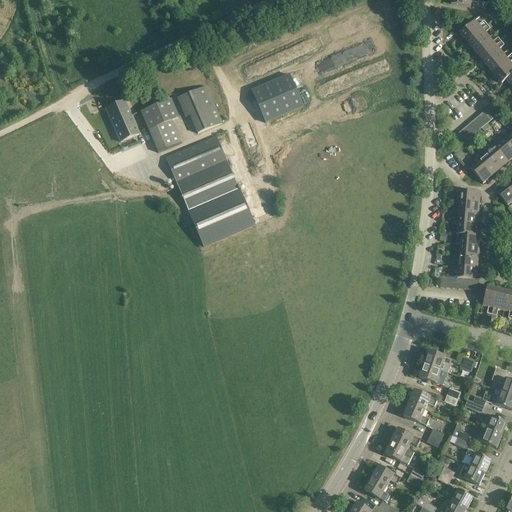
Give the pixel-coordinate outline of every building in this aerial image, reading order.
[(482,1),(483,0),(481,0),(451,0),(451,6),(470,9),(471,3),(477,4),(478,0),(482,1)] [(489,24),(487,26),(484,22),(479,26),(475,22),(459,34),(467,43),(489,24)] [(490,30),(490,29),(492,27),(489,24),(467,43),(468,42),(470,44),(468,45),(474,51),(489,39),(485,34),(490,30)] [(481,60),(482,58),(501,43),(498,39),(493,43),(489,39),(474,51),(479,57),(480,56),(482,58),(480,59),(481,60)] [(504,46),(503,46),(506,43),(504,40),(501,43),(482,58),(481,60),(482,58),(484,60),(482,62),(487,68),(503,55),(499,50),(504,46)] [(496,75),(511,61),(511,55),(506,59),(503,55),(487,68),(493,74),(494,73),(496,74),(494,76),(496,75)] [(498,77),(496,78),(501,85),(506,81),(506,80),(511,75),(511,61),(496,75),(498,77)] [(289,76),(252,92),(266,124),(303,108),(289,76)] [(222,124),(214,106),(206,87),(178,100),(185,118),(190,116),(198,135),(222,124)] [(182,144),(172,122),(179,119),(171,100),(141,113),(158,154),(182,144)] [(113,125),(131,117),(125,102),(106,110),(113,125)] [(487,117),(492,112),(489,108),(483,113),(487,117)] [(491,121),(495,117),(496,117),(492,112),(487,117),(491,121)] [(491,121),(487,117),(483,113),(479,117),(486,125),(487,124),(491,121)] [(131,117),(113,125),(120,143),(139,135),(131,117)] [(481,129),(486,125),(479,117),(474,121),(481,129)] [(476,133),(481,129),(474,121),(469,125),(476,133)] [(486,125),(481,129),(484,133),(490,127),(487,124),(486,125)] [(471,137),(476,133),(469,125),(464,129),(471,137)] [(467,141),(471,137),(464,129),(460,133),(467,141)] [(462,146),(467,141),(460,133),(454,137),(462,146)] [(511,135),(503,142),(511,152),(511,135)] [(217,137),(166,159),(189,214),(239,192),(217,137)] [(511,162),(511,161),(511,160),(511,152),(503,142),(495,149),(509,166),(511,163),(511,162)] [(506,168),(509,166),(495,149),(487,156),(499,171),(505,166),(506,168)] [(494,175),(499,171),(487,156),(478,163),(493,180),(496,177),(494,175)] [(490,182),(493,180),(478,163),(470,170),(483,185),(488,180),(490,182)] [(507,206),(511,202),(511,194),(504,184),(500,187),(502,189),(497,193),(507,206)] [(239,192),(189,214),(204,248),(254,227),(239,192)] [(480,194),(461,192),(460,192),(459,203),(482,205),(482,201),(479,201),(480,194)] [(481,209),(482,205),(459,203),(459,214),(478,215),(479,209),(481,209)] [(478,222),(478,215),(459,214),(458,224),(480,226),(480,223),(478,222)] [(479,230),(480,226),(458,224),(457,235),(476,237),(477,230),(479,230)] [(480,237),(476,237),(457,235),(457,236),(461,236),(460,246),(482,248),(482,245),(480,244),(480,237)] [(481,252),(482,248),(460,246),(459,257),(478,259),(479,252),(481,252)] [(478,266),(478,259),(459,257),(458,268),(480,270),(480,266),(478,266)] [(479,274),(480,270),(458,268),(457,279),(460,279),(466,279),(472,280),(477,280),(477,274),(479,274)] [(483,306),(482,307),(488,308),(486,320),(491,321),(492,316),(497,292),(498,290),(497,290),(497,292),(494,291),(495,290),(487,288),(483,306)] [(504,312),(508,293),(500,291),(500,293),(497,292),(492,316),(496,317),(498,310),(504,312)] [(445,358),(443,358),(428,352),(424,365),(440,371),(442,365),(449,367),(452,361),(445,358)] [(460,369),(471,373),(475,362),(464,358),(460,369)] [(438,378),(440,371),(424,365),(419,379),(443,387),(445,380),(438,378)] [(496,369),(494,375),(501,378),(499,384),(503,386),(501,393),(511,396),(511,382),(505,380),(507,373),(496,369)] [(458,400),(461,394),(449,390),(447,396),(458,400)] [(484,408),(486,403),(511,412),(511,410),(511,396),(501,393),(495,391),(494,395),(485,392),(483,400),(475,397),(473,404),(484,408)] [(409,404),(425,411),(428,405),(434,407),(437,401),(414,392),(409,404)] [(455,408),(458,400),(447,396),(444,404),(455,408)] [(467,402),(464,408),(481,415),(484,408),(473,404),(467,402)] [(422,417),(425,411),(409,404),(403,417),(426,427),(429,420),(422,417)] [(501,437),(507,424),(486,416),(481,429),(486,431),(501,437)] [(496,450),(501,437),(486,431),(481,429),(478,435),(475,434),(473,440),(476,441),(476,442),(496,450)] [(391,442),(407,450),(410,444),(416,448),(420,441),(397,430),(391,442)] [(441,442),(444,436),(433,430),(430,437),(441,442)] [(457,440),(468,445),(471,438),(460,433),(457,440)] [(437,449),(441,442),(430,437),(426,444),(437,449)] [(466,451),(468,445),(457,440),(454,446),(466,451)] [(407,450),(391,442),(385,455),(407,466),(410,460),(411,460),(414,454),(407,450)] [(485,475),(491,462),(468,451),(465,457),(462,463),(465,465),(470,467),(485,475)] [(440,463),(436,472),(441,475),(452,480),(455,474),(444,468),(445,466),(440,463)] [(479,487),(485,475),(470,467),(465,465),(462,472),(459,478),(479,487)] [(371,479),(386,488),(390,482),(396,486),(400,480),(378,467),(371,479)] [(421,482),(424,475),(413,470),(410,476),(421,482)] [(448,487),(452,480),(441,475),(437,481),(448,487)] [(410,476),(406,483),(417,489),(421,482),(410,476)] [(386,488),(371,479),(364,491),(386,504),(389,498),(390,498),(393,492),(386,488)] [(466,511),(473,499),(454,488),(451,494),(450,493),(446,500),(452,503),(466,511)] [(434,511),(436,509),(420,500),(416,506),(422,509),(426,511),(434,511)] [(369,511),(357,503),(351,511),(369,511)] [(465,511),(466,511),(452,503),(448,510),(444,507),(440,511),(465,511)]
